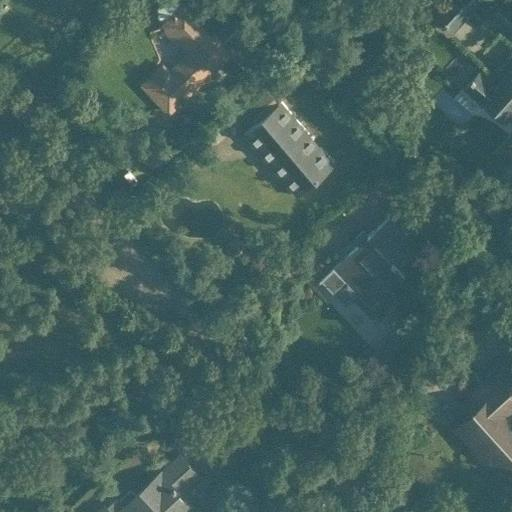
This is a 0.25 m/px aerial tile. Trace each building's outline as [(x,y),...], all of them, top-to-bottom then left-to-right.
[(480,0),(443,0),(432,12),(452,31),(480,0)] [(490,109),(505,122),(511,114),(511,7),(503,0),(490,15),(511,33),(511,65),(495,84),(479,69),(463,88),(488,110),(490,109)] [(170,116),(237,53),(188,1),(162,25),(189,54),(173,69),(166,63),(142,86),(170,116)] [(304,201),(341,169),(286,104),(248,136),(304,201)] [(403,266),(425,247),(397,216),(341,265),(379,307),(413,277),(403,266)] [(457,432),(511,485),(511,352),(506,347),(458,396),(476,413),(457,432)] [(117,505),(123,511),(209,511),(190,492),(207,475),(179,446),(117,505)]
